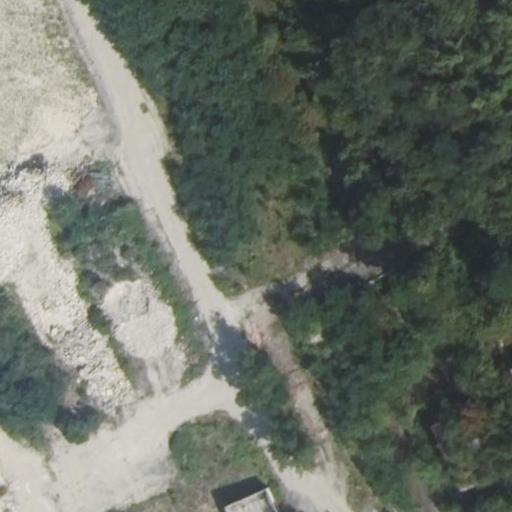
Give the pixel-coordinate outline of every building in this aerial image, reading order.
[(401,180),(317,0),(291,0),(378,190),(401,180)] [(511,1),(454,29),(486,96),(511,83),(511,1)] [(0,132),(17,125),(3,96),(0,97),(0,132)] [(511,105),(487,116),(508,163),(511,172),(511,105)] [(53,112),(34,119),(39,129),(47,126),(57,146),(67,141),(53,112)] [(24,143),(0,152),(0,157),(4,168),(30,158),(24,143)] [(134,205),(105,146),(88,156),(117,212),(134,205)] [(210,204),(189,156),(173,163),(193,211),(210,204)] [(511,261),(505,247),(511,243),(511,172),(508,163),(468,182),(467,182),(460,223),(470,255),(486,286),(511,274),(511,261)] [(75,191),(61,164),(4,186),(18,213),(75,191)] [(329,240),(306,175),(281,184),(271,167),(244,180),(264,225),(292,218),(310,248),(329,240)] [(196,361),(128,214),(113,222),(126,260),(116,267),(169,375),(196,361)] [(137,406),(61,243),(7,269),(78,433),(137,406)] [(500,320),(486,286),(470,255),(454,264),(450,269),(447,273),(445,280),(445,285),(447,292),(459,320),(460,322),(461,323),(466,335),(500,320)] [(511,315),(500,320),(466,335),(482,371),(483,370),(484,374),(485,378),(492,393),(511,437),(511,315)] [(299,424),(282,387),(267,392),(286,431),(299,424)] [(462,491),(511,469),(511,437),(492,393),(430,423),(462,491)] [(241,447),(224,410),(182,429),(198,465),(241,447)] [(284,511),(272,484),(228,505),(231,511),(284,511)]
